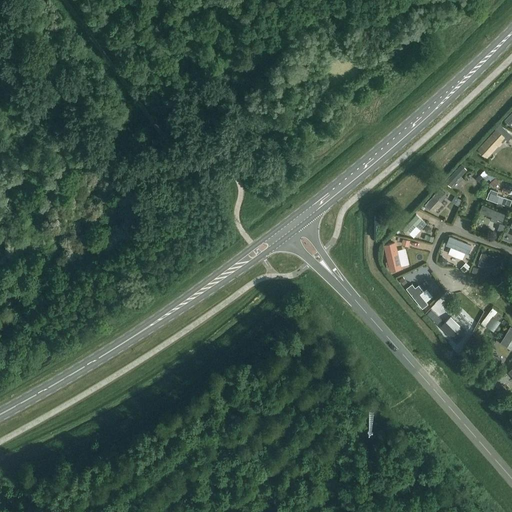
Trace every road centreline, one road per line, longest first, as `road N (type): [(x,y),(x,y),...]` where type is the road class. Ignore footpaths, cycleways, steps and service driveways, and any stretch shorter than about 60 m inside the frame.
road 1 (primary): [(0,415),(123,344),(289,229)]
road 2 (tertiary): [(511,476),(289,229)]
road 3 (primary): [(289,229),(511,32)]
